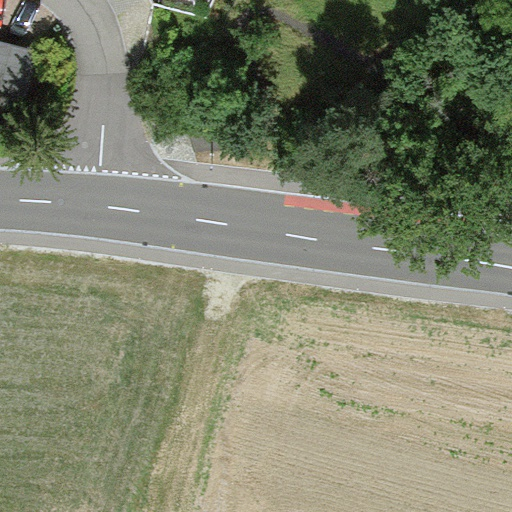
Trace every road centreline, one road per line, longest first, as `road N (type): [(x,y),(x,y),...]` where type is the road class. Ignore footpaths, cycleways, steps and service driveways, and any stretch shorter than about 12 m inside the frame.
road 1 (tertiary): [(511,254),(100,205)]
road 2 (residential): [(80,0),(99,56),(100,205)]
